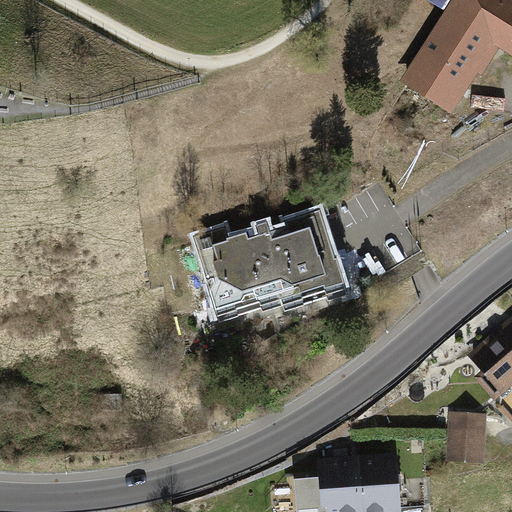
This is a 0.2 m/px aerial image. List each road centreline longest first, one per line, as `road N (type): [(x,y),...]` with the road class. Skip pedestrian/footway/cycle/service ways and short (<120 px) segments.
road 1 (residential): [(0,499),(187,482),(274,446),(352,400),(511,265)]
road 2 (track): [(67,0),(179,60),(203,63),(228,61),(287,34),(327,0)]
